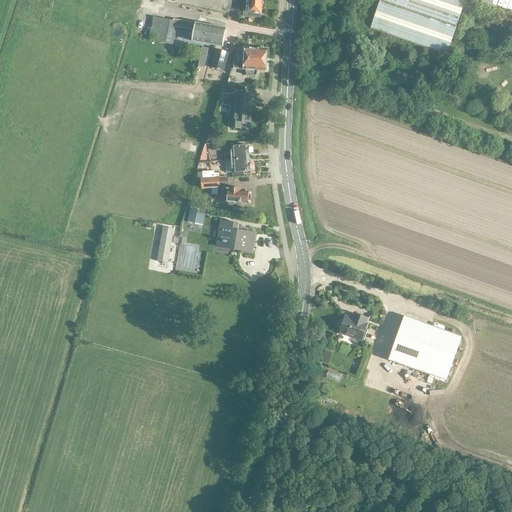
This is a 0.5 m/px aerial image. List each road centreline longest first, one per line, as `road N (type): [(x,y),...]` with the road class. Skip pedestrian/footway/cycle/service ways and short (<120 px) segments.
road 1 (secondary): [(252,511),(304,294),(284,147),(294,0)]
road 2 (track): [(511,469),(439,443),(420,402),(372,379),(399,301),(430,313)]
